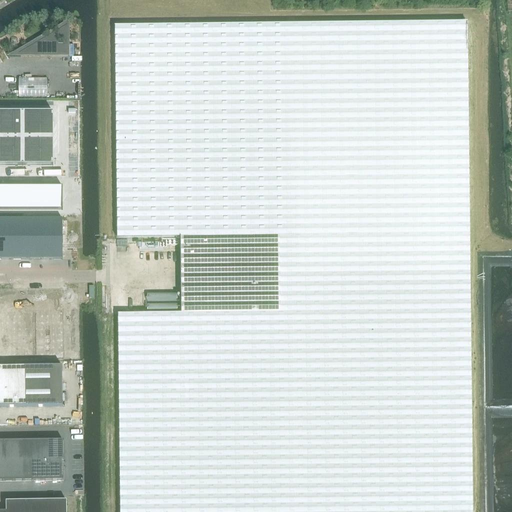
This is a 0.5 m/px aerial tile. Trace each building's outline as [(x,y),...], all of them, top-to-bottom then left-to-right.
[(472,511),(467,23),(115,27),(117,239),(180,238),(181,314),(118,315),(120,511),(472,511)] [(35,45),(19,55),(67,56),(67,26),(53,34),(53,37),(48,37),(43,41),(43,45),(35,45)] [(53,113),(0,113),(0,166),(53,167),(53,113)] [(63,188),(0,187),(0,209),(62,210),(62,211),(63,211),(63,188)] [(63,220),(0,220),(0,260),(62,260),(63,220)] [(174,303),(178,304),(180,292),(169,290),(168,296),(175,297),(174,303)] [(60,313),(0,313),(0,357),(61,357),(60,313)] [(0,408),(63,407),(62,367),(0,367),(0,408)] [(0,482),(64,481),(63,441),(0,442),(0,482)] [(66,511),(67,501),(6,502),(6,511),(66,511)]
